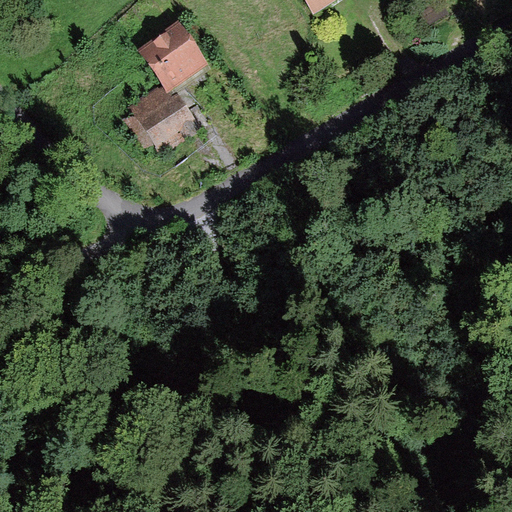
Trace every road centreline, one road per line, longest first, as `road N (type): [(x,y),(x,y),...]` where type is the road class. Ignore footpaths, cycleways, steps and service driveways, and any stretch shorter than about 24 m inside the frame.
road 1 (residential): [(0,113),(96,208),(174,230),(511,35)]
road 2 (track): [(134,218),(0,294)]
